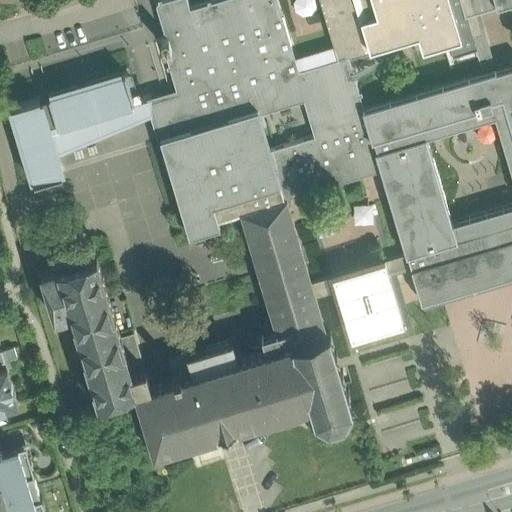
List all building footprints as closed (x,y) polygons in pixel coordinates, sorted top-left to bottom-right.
[(176,88),(177,91),(150,99),(172,173),(190,232),(219,223),(217,218),(242,210),(286,197),(381,168),(407,252),(411,266),(421,299),(456,289),(511,272),(511,63),(495,69),(483,72),(364,108),(349,56),(372,49),(372,47),(418,33),(422,48),(448,40),(453,55),(475,49),(477,53),(478,53),(466,15),(478,11),(511,1),(511,0),(320,0),(333,45),(295,57),(277,0),(212,0),(190,7),(187,0),(159,0),(158,1),(157,2),(156,3),(165,33),(163,35),(162,36),(161,38),(176,88)] [(466,15),(478,53),(483,72),(495,69),(478,11),(466,15)] [(39,96),(11,104),(35,180),(63,172),(55,147),(106,125),(100,108),(133,98),(125,70),(49,93),(49,95),(40,98),(39,96)] [(169,174),(172,173),(150,99),(177,91),(176,88),(145,97),(149,107),(169,174)] [(100,108),(106,125),(149,107),(145,97),(145,95),(133,98),(100,108)] [(286,197),(242,210),(277,329),(262,334),(266,349),(282,344),(326,331),(315,295),(311,281),(286,197)] [(407,252),(385,259),(389,273),(411,266),(407,252)] [(72,312),(99,399),(124,391),(137,387),(132,370),(97,254),(58,266),(72,312)] [(338,288),(353,336),(403,321),(389,273),(385,259),(334,274),(338,288)] [(55,317),(72,312),(58,266),(42,271),(55,317)] [(338,288),(334,274),(311,281),(315,295),(338,288)] [(315,416),(329,424),(345,419),(352,405),(329,330),(326,331),(282,344),(301,404),(311,401),(315,416)] [(168,353),(176,376),(237,357),(232,340),(189,352),(187,347),(168,353)] [(228,426),(301,404),(282,344),(266,349),(237,357),(176,376),(151,383),(137,387),(139,397),(146,417),(152,435),(156,448),(228,426)] [(145,366),(132,370),(137,387),(151,383),(145,366)] [(0,407),(4,406),(5,409),(18,405),(14,390),(13,390),(11,382),(12,382),(7,367),(0,368),(0,407)] [(124,391),(127,401),(139,397),(137,387),(124,391)] [(146,417),(133,421),(138,440),(152,435),(146,417)] [(501,430),(486,434),(489,444),(504,440),(501,430)] [(4,511),(48,511),(26,442),(0,449),(0,511),(4,510),(4,511)]
